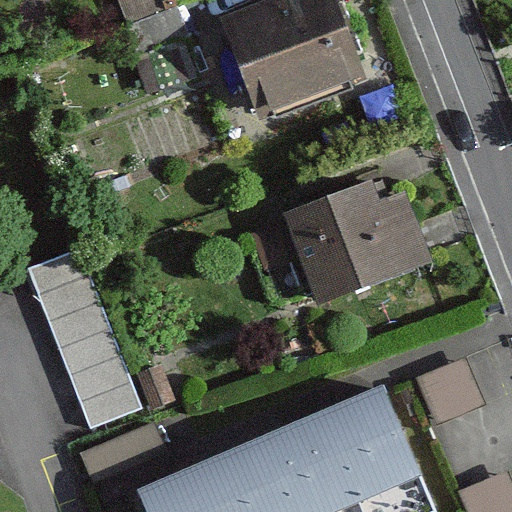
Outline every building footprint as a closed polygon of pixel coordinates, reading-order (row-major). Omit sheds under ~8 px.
[(126,0),(132,14),(169,0),(126,0)] [(283,0),(222,23),(258,115),(360,76),(330,0),(283,0)] [(367,182),(283,214),(317,302),(427,259),(402,193),(375,204),(367,182)] [(76,249),(25,269),(88,427),(139,407),(76,249)] [(466,359),(417,380),(437,426),(486,406),(466,359)] [(438,511),(389,393),(330,418),(368,511),(438,511)] [(368,511),(330,418),(266,444),(293,511),(368,511)] [(150,423),(81,451),(93,480),(163,452),(150,423)] [(293,511),(266,444),(201,471),(218,511),(293,511)] [(218,511),(201,471),(144,494),(151,511),(218,511)] [(511,511),(511,482),(507,472),(458,492),(466,511),(511,511)]
